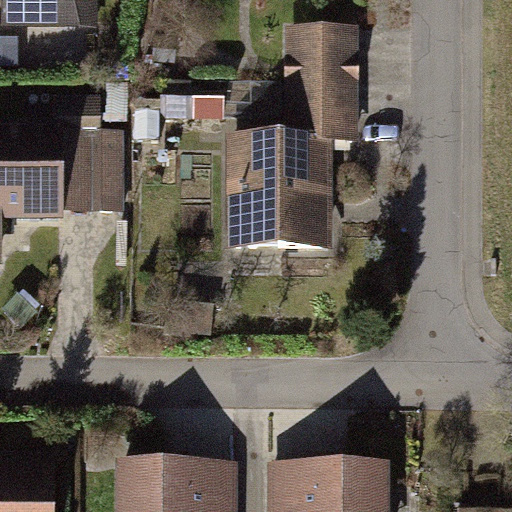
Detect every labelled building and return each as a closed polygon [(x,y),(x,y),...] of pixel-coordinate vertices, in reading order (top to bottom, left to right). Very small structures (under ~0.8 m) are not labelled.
[(5,0),(5,30),(99,30),(99,0),(5,0)] [(227,140),(228,253),(333,252),(332,147),(362,147),(362,30),(287,31),(287,140),(227,140)] [(59,126),(0,125),(0,271),(6,272),(6,221),(68,222),(68,216),(128,216),(129,132),(103,132),(104,100),(59,99),(59,126)] [(62,511),(62,457),(0,456),(0,511),(62,511)] [(395,511),(394,467),(278,470),(278,511),(395,511)] [(241,511),(243,471),(123,468),(121,511),(241,511)]
